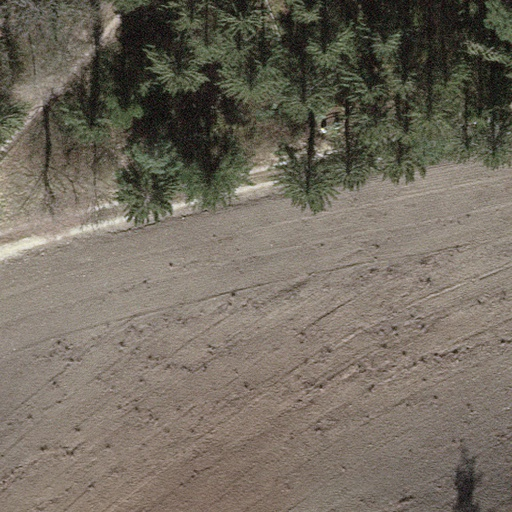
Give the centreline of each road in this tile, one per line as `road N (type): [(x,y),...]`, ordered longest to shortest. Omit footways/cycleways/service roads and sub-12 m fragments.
road 1 (track): [(511,109),(0,248)]
road 2 (track): [(0,130),(112,0)]
